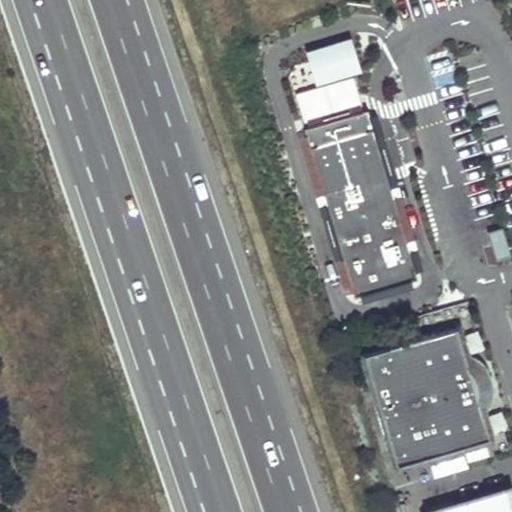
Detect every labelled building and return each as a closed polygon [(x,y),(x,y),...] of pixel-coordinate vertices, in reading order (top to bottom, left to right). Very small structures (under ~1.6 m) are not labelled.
[(402,226),(367,108),(363,110),(306,126),(304,127),(354,298),(418,280),(402,226)] [(511,256),(511,255),(503,227),(488,232),(497,261),(511,256)] [(490,441),(481,411),(483,406),(484,403),(485,398),(486,394),(491,395),(491,392),(490,388),(489,383),(488,379),(487,376),(486,373),(484,370),(483,368),(479,371),(477,369),(475,367),(473,365),(469,362),(466,360),(457,330),(430,338),(429,335),(391,346),(392,349),(365,357),(397,468),(425,460),(426,463),(463,452),(463,449),(490,441)] [(487,415),(491,434),(508,430),(504,412),(487,415)] [(511,511),(511,489),(511,487),(486,495),(483,487),(463,493),(465,501),(427,511),(511,511)]
